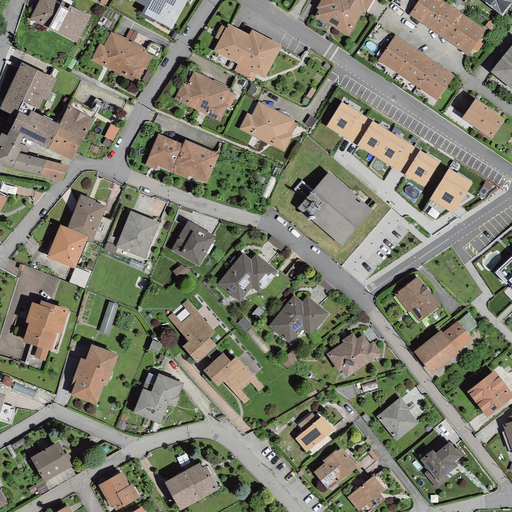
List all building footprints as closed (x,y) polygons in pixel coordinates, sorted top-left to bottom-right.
[(69,10),(49,0),(41,0),(32,17),(72,38),(84,15),(70,8),(69,10)] [(167,20),(177,0),(137,0),(148,6),(146,9),(167,20)] [(364,10),(369,0),(323,0),(319,7),(322,8),(319,15),(348,32),(361,9),(364,10)] [(411,12),(419,0),(391,0),(391,1),(408,13),(409,11),(411,12)] [(469,52),(482,32),(436,0),(419,0),(411,12),(469,52)] [(507,0),(488,0),(500,9),(507,0)] [(380,58),(394,38),(391,36),(393,34),(376,23),(362,45),(380,58)] [(250,38),(228,27),(216,49),(263,74),(277,46),(252,33),(250,38)] [(132,41),(136,32),(129,29),(125,38),(132,41)] [(144,52),(112,36),(106,49),(100,46),(94,58),(135,79),(141,68),(137,66),(144,52)] [(438,97),(451,77),(394,38),(380,58),(438,97)] [(511,86),(511,47),(493,71),(511,86)] [(22,109),(37,116),(53,78),(24,66),(2,112),(17,119),(22,109)] [(228,90),(195,74),(188,87),(184,85),(177,97),(219,118),(225,106),(221,104),(228,90)] [(441,159),(340,97),(323,125),(424,186),(441,159)] [(71,156),(95,112),(71,100),(58,127),(37,116),(22,109),(17,119),(8,137),(2,134),(0,137),(0,143),(3,146),(0,151),(0,160),(10,165),(61,178),(66,167),(16,154),(19,146),(16,145),(22,133),(71,156)] [(492,135),(502,120),(475,100),(469,108),(471,110),(466,117),(475,123),(492,135)] [(292,121),(259,104),(253,117),(248,115),(242,128),(283,148),(289,136),(285,134),(292,121)] [(468,132),(475,123),(466,117),(449,104),(442,114),(468,132)] [(111,124),(105,135),(112,139),(118,127),(111,124)] [(181,147),(157,136),(149,156),(205,179),(216,155),(184,141),(181,147)] [(108,147),(111,142),(105,138),(102,144),(108,147)] [(94,150),(96,145),(85,140),(83,144),(94,150)] [(474,180),(446,163),(427,196),(454,213),(474,180)] [(342,243),(371,210),(328,173),(299,207),(342,243)] [(100,215),(103,208),(91,203),(92,202),(82,197),(68,230),(61,227),(49,255),(73,265),(85,236),(90,238),(100,215)] [(143,255),(156,223),(131,213),(118,245),(143,255)] [(104,244),(114,221),(100,215),(90,238),(104,244)] [(198,263),(213,237),(188,223),(173,249),(198,263)] [(118,238),(110,235),(106,249),(114,251),(118,238)] [(511,253),(494,270),(511,289),(511,253)] [(251,261),(243,254),(219,283),(238,298),(251,283),(258,289),(274,271),(256,256),(251,261)] [(178,278),(189,270),(181,264),(172,270),(178,278)] [(468,291),(474,285),(451,265),(445,272),(468,291)] [(84,290),(91,273),(75,267),(69,283),(84,290)] [(419,319),(437,304),(417,278),(397,293),(408,309),(410,307),(419,319)] [(302,304),(293,297),(270,325),(289,340),(301,325),(309,331),(324,312),(306,298),(302,304)] [(196,360),(213,345),(206,337),(213,330),(186,300),(182,304),(191,314),(181,322),(172,312),(168,316),(189,341),(184,346),(196,360)] [(37,346),(46,349),(48,350),(55,329),(58,330),(66,309),(42,301),(40,305),(34,303),(27,321),(32,323),(26,342),(37,346)] [(118,305),(108,301),(98,332),(108,335),(118,305)] [(244,332),(251,325),(243,317),(236,323),(244,332)] [(442,334),(454,349),(469,337),(458,321),(442,334)] [(454,349),(442,334),(441,332),(416,351),(432,372),(457,352),(454,349)] [(356,340),(351,334),(343,340),(345,342),(329,353),(339,368),(342,366),(347,373),(377,352),(371,344),(368,346),(362,336),(356,340)] [(152,339),(147,350),(157,354),(161,343),(152,339)] [(43,359),(46,349),(37,346),(34,355),(43,359)] [(105,382),(115,355),(92,346),(87,360),(83,359),(76,378),(79,379),(73,392),(95,401),(102,381),(105,382)] [(230,363),(222,355),(205,370),(217,383),(222,378),(244,403),(248,399),(241,392),(251,383),(258,391),(263,386),(237,357),(230,363)] [(175,395),(180,383),(159,375),(158,377),(147,373),(139,390),(143,391),(136,410),(159,419),(166,401),(174,404),(177,396),(175,395)] [(488,411),(509,395),(493,374),(471,391),(488,411)] [(309,396),(316,392),(313,387),(306,391),(309,396)] [(396,437),(414,422),(405,410),(407,409),(401,401),(380,418),(396,437)] [(0,418),(9,421),(14,407),(0,402),(0,418)] [(123,430),(126,422),(124,421),(126,414),(122,412),(116,427),(123,430)] [(366,423),(370,420),(365,413),(361,416),(366,423)] [(305,430),(317,421),(311,414),(300,424),(305,430)] [(317,421),(305,430),(298,436),(308,448),(326,433),(330,429),(321,418),(317,421)] [(314,455),(332,440),(326,433),(308,448),(314,455)] [(44,478),(68,464),(56,443),(32,457),(44,478)] [(438,477),(441,474),(455,464),(451,459),(458,454),(449,443),(435,455),(432,451),(423,458),(432,469),(438,477)] [(356,466),(341,448),(337,451),(336,450),(325,459),(327,462),(315,472),(327,486),(337,478),(338,480),(356,466)] [(217,485),(207,465),(187,476),(185,472),(166,482),(177,502),(197,492),(199,495),(217,485)] [(345,485),(361,472),(356,466),(338,480),(343,486),(345,485)] [(443,476),(441,474),(438,477),(432,469),(429,472),(436,482),(443,476)] [(361,472),(345,485),(352,494),(368,481),(361,472)] [(127,486),(119,473),(100,483),(111,504),(115,501),(118,506),(136,497),(129,485),(127,486)] [(373,507),(383,499),(377,492),(381,489),(372,477),(368,481),(352,494),(361,506),(368,500),(373,507)] [(39,491),(47,487),(43,480),(35,484),(39,491)]
